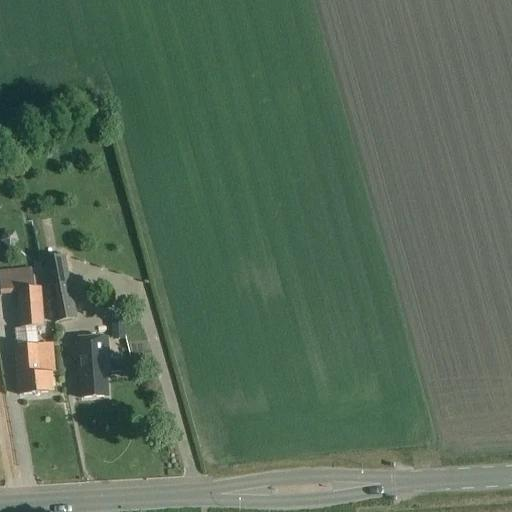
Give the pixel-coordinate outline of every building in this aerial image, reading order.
[(42,261),(47,282),(55,323),(76,319),(68,278),(65,265),(63,257),(55,258),(42,261)] [(18,295),(20,329),(43,327),(39,289),(33,289),(31,269),(0,271),(0,292),(0,296),(18,295)] [(124,322),(111,323),(113,341),(125,340),(124,322)] [(52,394),(50,374),(50,373),(41,374),(38,346),(38,345),(37,328),(15,330),(16,348),(14,348),(18,397),(52,394)] [(108,398),(107,375),(111,374),(108,338),(74,339),(75,376),(80,376),(81,400),(108,398)]
